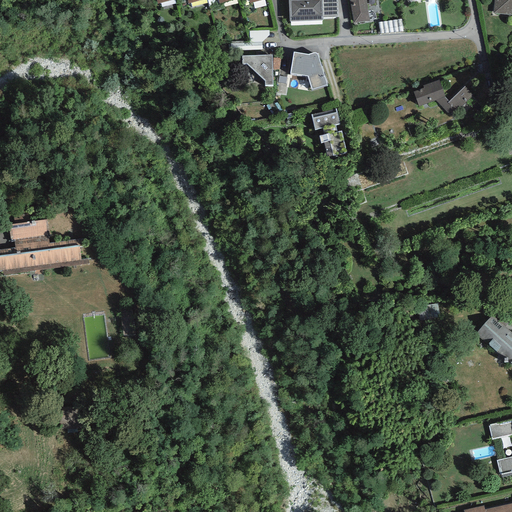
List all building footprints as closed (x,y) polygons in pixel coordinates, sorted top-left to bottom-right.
[(288,0),(289,22),(323,20),(323,18),(338,17),(337,0),(288,0)] [(349,0),(353,23),(369,21),(365,0),(349,0)] [(511,0),(494,0),(493,13),(511,14),(511,0)] [(309,55),(293,52),(290,74),(308,76),(312,90),(327,85),(318,55),(317,54),(315,53),(313,53),(309,55)] [(272,55),(242,56),(242,63),(247,63),(265,81),(265,85),(273,85),(272,55)] [(413,92),(418,106),(435,100),(451,116),(478,92),(468,83),(449,102),(445,97),(439,80),(423,86),(424,88),(413,92)] [(336,109),(311,114),(314,130),(323,128),(324,135),(319,136),(321,143),(324,143),(328,158),(347,153),(341,131),(336,132),(335,125),(340,124),(336,109)] [(9,224),(11,240),(11,241),(14,241),(48,237),(49,236),(47,219),(9,224)] [(15,248),(0,249),(0,270),(3,270),(4,276),(89,264),(88,259),(81,260),(78,239),(49,243),(48,237),(14,241),(15,248)] [(511,333),(492,316),(475,334),(511,365),(511,333)] [(91,407),(68,407),(68,430),(91,430),(91,407)] [(500,423),(489,425),(492,440),(511,435),(511,457),(497,461),(500,475),(511,471),(511,422),(501,425),(500,423)] [(511,511),(511,503),(502,506),(503,511),(511,511)]
